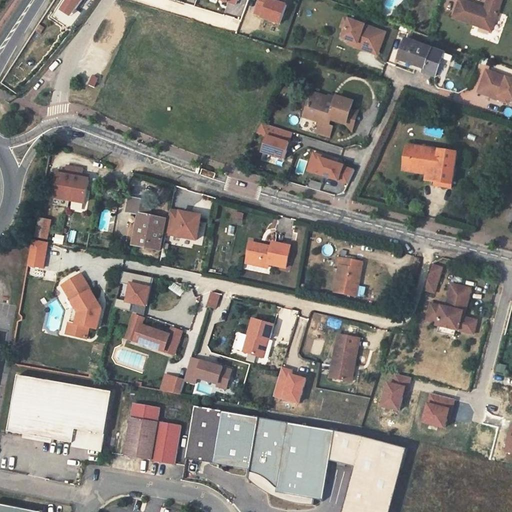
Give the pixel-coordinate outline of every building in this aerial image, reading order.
[(71,17),(84,0),(69,0),(63,11),(71,17)] [(259,0),(255,13),(263,17),(262,18),(280,25),(287,6),(270,0),(259,0)] [(460,0),(458,0),(452,18),(491,31),(501,0),(487,0),(483,11),(478,9),(478,6),(460,0)] [(347,30),(343,39),(350,42),(357,44),(355,48),(378,56),(386,34),(350,20),(350,21),(347,30)] [(423,73),(437,78),(446,53),(410,41),(409,45),(405,44),(399,60),(424,70),(423,73)] [(511,79),(486,71),(478,93),(500,101),(502,97),(508,100),(511,101),(511,79)] [(93,76),(89,85),(95,88),(99,79),(93,76)] [(317,133),(330,137),(333,127),(329,125),(331,119),(346,124),(351,111),(353,102),(337,97),(336,100),(315,94),(311,104),(310,104),(308,116),(322,120),(321,123),(317,133)] [(322,120),(308,116),(310,104),(306,118),(321,123),(322,120)] [(351,111),(346,124),(346,125),(347,125),(352,131),(359,111),(351,111)] [(285,163),(295,133),(263,123),(257,135),(269,139),(264,155),(285,163)] [(458,154),(413,147),(410,166),(437,171),(436,181),(435,186),(453,189),(458,154)] [(348,185),(355,170),(344,167),(345,165),(324,158),(325,156),(314,152),(308,170),(325,176),(326,173),(331,175),(330,178),(348,185)] [(437,171),(410,166),(405,165),(404,172),(427,175),(427,180),(436,181),(437,171)] [(58,173),(53,197),(85,203),(90,179),(83,178),(85,169),(67,166),(65,175),(58,173)] [(144,202),(130,199),(127,212),(139,214),(133,244),(160,250),(165,220),(149,216),(150,212),(143,210),(144,202)] [(170,210),(166,234),(197,240),(202,216),(170,210)] [(50,221),(40,219),(37,236),(48,238),(50,221)] [(32,239),(28,265),(43,268),(48,243),(32,239)] [(270,265),(286,269),(290,247),(273,243),(272,248),(251,243),(247,260),(270,265)] [(340,266),(335,292),(357,296),(359,284),(356,284),(357,279),(360,280),(363,262),(338,258),(337,265),(340,266)] [(270,265),(247,260),(246,264),(269,269),(270,265)] [(433,264),(431,272),(440,275),(443,267),(433,264)] [(431,272),(425,289),(435,292),(440,275),(431,272)] [(63,285),(68,293),(86,281),(81,273),(63,285)] [(68,333),(88,337),(90,326),(99,328),(103,307),(98,306),(94,300),(97,298),(86,281),(68,293),(75,303),(80,311),(78,322),(71,321),(68,333)] [(131,284),(127,299),(143,304),(148,288),(131,284)] [(431,304),(428,318),(438,321),(438,323),(437,326),(440,326),(457,330),(468,333),(471,319),(462,317),(463,312),(466,312),(471,289),(451,284),(446,307),(431,304)] [(219,294),(211,292),(207,304),(215,307),(219,294)] [(103,307),(97,298),(94,300),(98,306),(103,307)] [(75,303),(71,321),(78,322),(80,311),(75,303)] [(135,314),(131,327),(140,330),(137,341),(166,351),(168,344),(170,334),(142,325),(145,318),(135,314)] [(275,323),(254,317),(244,350),(262,355),(268,337),(271,338),(275,323)] [(471,319),(468,333),(474,334),(477,320),(471,319)] [(440,326),(438,333),(455,337),(457,330),(440,326)] [(128,338),(137,341),(140,330),(131,327),(128,338)] [(170,334),(168,344),(177,347),(182,331),(173,327),(170,334)] [(358,338),(339,335),(331,377),(349,381),(352,364),(355,365),(359,349),(356,348),(358,338)] [(168,344),(166,351),(175,354),(177,347),(168,344)] [(218,383),(217,386),(226,388),(232,369),(191,356),(184,379),(195,382),(197,376),(218,383)] [(294,368),(283,365),(274,392),(300,400),(307,376),(293,372),(294,368)] [(397,371),(394,381),(389,380),(383,403),(400,407),(404,393),(406,385),(409,386),(410,382),(412,375),(397,371)] [(8,431),(102,447),(112,391),(18,374),(8,431)] [(445,417),(447,409),(449,410),(451,404),(452,399),(428,393),(421,421),(442,427),(445,417)] [(134,404),(126,456),(154,460),(176,464),(182,426),(158,422),(161,408),(134,404)] [(186,458),(214,463),(250,470),(250,473),(253,474),(257,475),(261,477),(267,480),(272,484),(275,489),(277,493),(323,501),(330,461),(336,432),(223,412),(194,407),(186,458)] [(336,432),(330,461),(356,466),(344,511),(390,511),(407,450),(364,438),(336,432)] [(185,464),(184,472),(191,473),(193,466),(185,464)] [(0,511),(42,511),(0,503),(0,511)]
